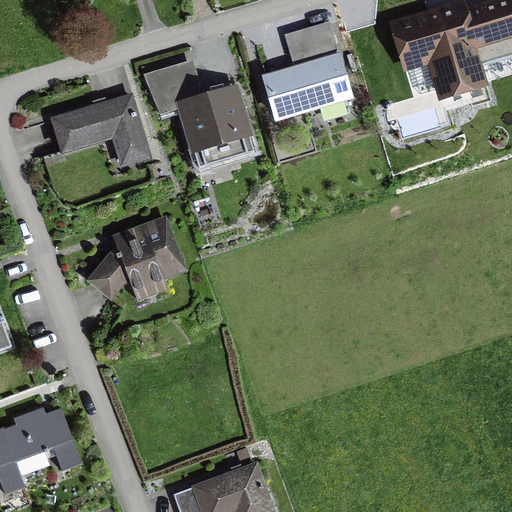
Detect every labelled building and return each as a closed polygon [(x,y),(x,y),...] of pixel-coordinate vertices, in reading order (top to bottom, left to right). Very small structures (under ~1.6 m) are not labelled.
[(511,0),(490,0),(467,7),(465,0),(464,0),(389,22),(404,73),(427,66),(438,103),(489,88),(480,59),(491,56),(489,51),(497,49),(496,47),(511,41),(511,0)] [(284,35),(293,67),(261,77),(275,125),(320,112),(323,120),(347,112),(345,104),(354,102),(330,22),(284,35)] [(159,117),(177,112),(175,104),(205,95),(192,61),(143,75),(159,117)] [(251,140),(253,139),(237,86),(205,95),(175,104),(177,112),(191,157),(195,156),(199,170),(255,154),(251,140)] [(52,119),(62,155),(112,141),(120,168),(151,159),(132,95),(100,105),(52,119)] [(86,283),(110,304),(125,286),(129,284),(136,301),(169,291),(166,281),(188,273),(166,216),(112,236),(115,247),(86,283)] [(0,352),(13,348),(2,318),(1,319),(0,316),(0,352)] [(14,419),(16,425),(0,431),(0,483),(5,495),(24,488),(20,477),(49,466),(44,453),(52,450),(61,473),(83,466),(61,409),(46,415),(45,411),(44,408),(14,419)] [(240,462),(251,458),(247,448),(236,452),(240,462)] [(276,511),(257,462),(242,468),(241,465),(231,469),(232,472),(191,487),(192,489),(173,496),(179,511),(276,511)]
